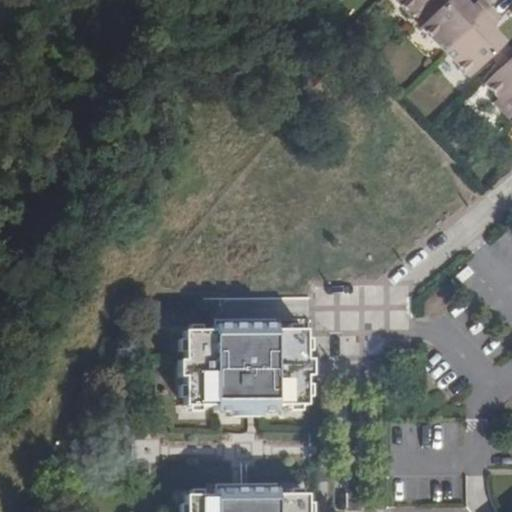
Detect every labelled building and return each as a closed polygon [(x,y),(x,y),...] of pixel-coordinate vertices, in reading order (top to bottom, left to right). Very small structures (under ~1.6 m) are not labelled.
[(426,0),(397,0),(411,14),(426,0)] [(421,27),(445,51),(490,8),(481,0),(476,0),(469,7),(462,0),(442,0),(445,3),(421,27)] [(494,52),(499,58),(510,48),(492,30),(502,19),(490,8),(445,51),(470,77),(494,52)] [(0,43),(0,75),(13,48),(0,43)] [(495,102),(511,119),(511,50),(510,48),(499,58),(506,64),(486,83),(500,96),(495,102)] [(305,378),(310,377),(310,359),(305,359),(304,330),(272,329),(271,324),(210,323),(209,328),(180,328),(180,359),(176,358),(176,376),(180,376),(180,406),(211,407),(211,412),(227,412),(257,411),(273,411),(273,406),(305,407),(305,378)] [(305,511),(306,496),(274,496),(274,491),(212,491),(212,496),(181,497),(181,511),(305,511)]
